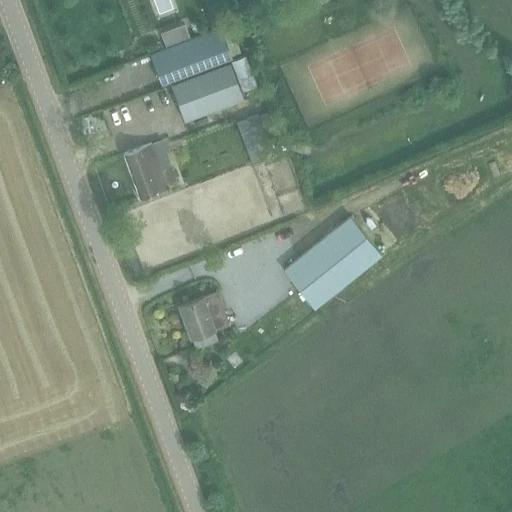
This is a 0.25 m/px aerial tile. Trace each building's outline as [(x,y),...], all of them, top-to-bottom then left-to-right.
[(244,9),(234,13),(242,34),(251,31),(244,9)] [(162,84),(181,77),(232,58),(221,28),(151,54),(162,84)] [(228,63),(170,85),(184,120),(242,98),(228,63)] [(258,113),(246,118),(262,159),(274,155),(267,136),(258,113)] [(140,198),(158,191),(177,184),(170,167),(161,170),(151,143),(123,154),(140,198)] [(348,229),(280,283),(311,321),(379,267),(348,229)] [(191,338),(192,337),(196,347),(217,339),(214,329),(228,324),(216,292),(179,306),(191,338)] [(176,354),(164,358),(168,369),(176,366),(178,362),(176,354)]
